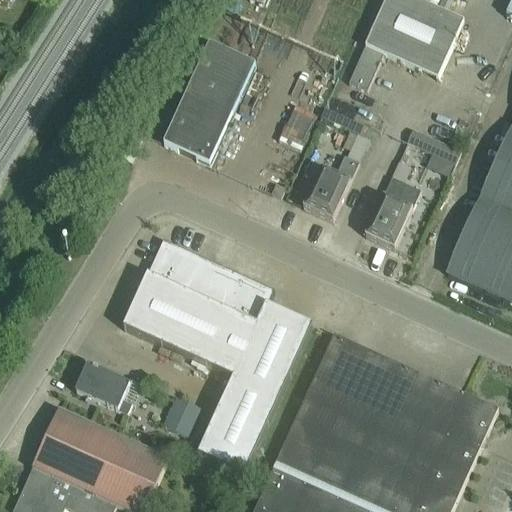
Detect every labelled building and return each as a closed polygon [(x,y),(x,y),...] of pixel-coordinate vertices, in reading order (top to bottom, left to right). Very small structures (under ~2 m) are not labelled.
[(437,83),(463,25),(406,0),(386,0),(348,88),(367,96),(383,59),(437,83)] [(210,170),(218,152),(255,70),(209,49),(164,149),(210,170)] [(312,129),(325,102),(304,92),(291,119),(312,129)] [(284,135),(279,144),(301,154),(305,145),(309,136),(288,126),(284,135)] [(511,131),(446,278),(511,307),(511,131)] [(455,168),(461,156),(413,135),(408,147),(455,168)] [(358,168),(370,144),(357,139),(346,163),(343,161),(334,179),(320,173),(311,194),(303,212),(332,226),(340,207),(358,168)] [(395,254),(413,214),(421,196),(404,188),(411,172),(400,167),(392,184),(384,201),(366,240),(395,254)] [(281,202),(285,192),(275,188),(271,198),(281,202)] [(199,459),(245,480),(312,330),(267,310),(274,295),(164,245),(124,332),(234,382),(199,459)] [(435,511),(453,511),(498,415),(335,340),(326,358),(287,445),(435,511)] [(199,368),(197,372),(204,376),(206,371),(199,368)] [(94,372),(87,369),(75,396),(127,419),(132,409),(122,405),(130,388),(98,374),(98,373),(94,371),(94,372)] [(191,445),(198,429),(195,428),(202,414),(176,402),(163,432),(191,445)] [(146,511),(168,464),(77,423),(59,415),(32,473),(39,476),(34,489),(27,486),(14,511),(65,511),(66,511),(115,511),(117,510),(122,511),(146,511)] [(435,511),(287,445),(256,511),(435,511)]
